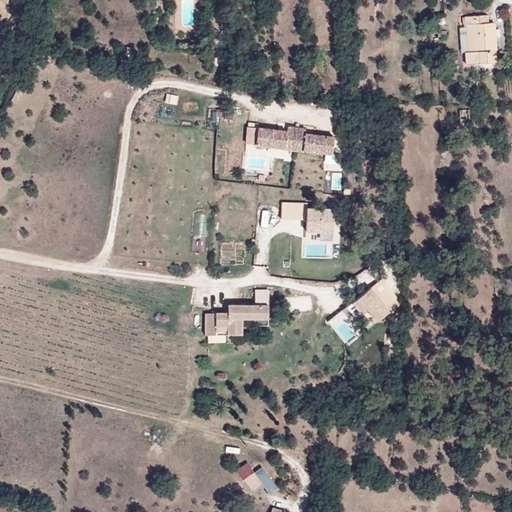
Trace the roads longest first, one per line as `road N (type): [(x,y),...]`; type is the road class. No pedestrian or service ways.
road 1 (track): [(99,270),(133,96),(160,79),(242,99)]
road 2 (track): [(0,253),(196,282)]
